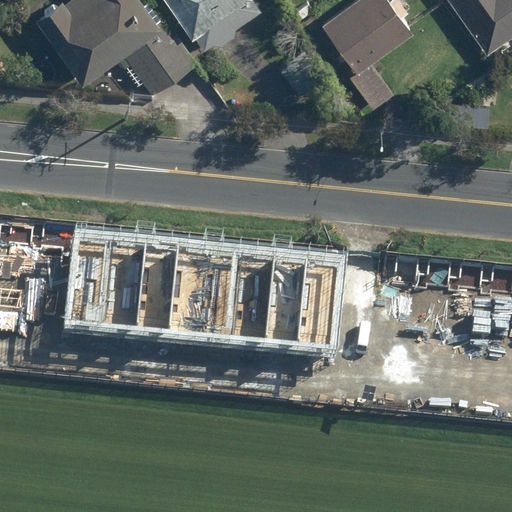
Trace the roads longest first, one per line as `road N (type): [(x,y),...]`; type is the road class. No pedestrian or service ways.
road 1 (secondary): [(0,156),(511,206)]
road 2 (track): [(354,369),(371,193)]
